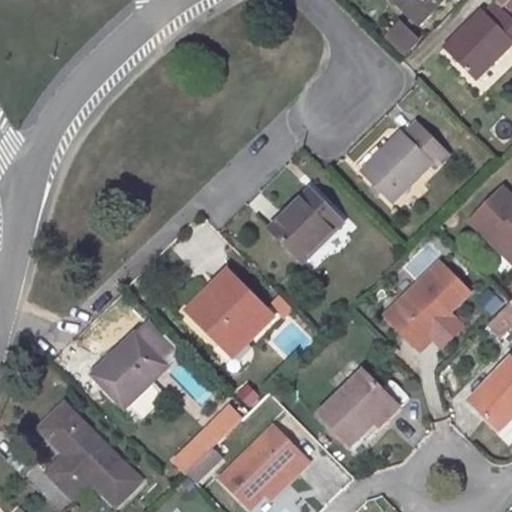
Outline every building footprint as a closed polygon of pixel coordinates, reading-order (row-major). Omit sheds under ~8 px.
[(396,0),(396,1),(419,24),(443,0),(396,0)] [(475,81),(511,43),(511,17),(496,2),(487,11),(485,10),(444,50),(475,81)] [(398,19),(382,38),(404,57),(420,38),(398,19)] [(383,192),(393,202),(431,165),(435,168),(449,155),(420,125),(407,137),(402,133),(363,172),(376,185),(383,192)] [(371,190),(377,197),(383,192),(376,185),(371,190)] [(511,197),(503,188),(470,222),(511,261),(511,197)] [(342,224),(310,191),(271,230),(303,262),(342,224)] [(416,347),(449,314),(469,294),(441,264),(387,317),(416,347)] [(204,295),(188,311),(227,351),(238,339),(245,345),(273,316),(232,275),(208,299),(204,295)] [(489,314),(503,304),(490,288),(477,298),(489,314)] [(281,319),(293,309),(279,294),(268,304),(281,319)] [(511,302),(500,313),(510,322),(511,320),(511,302)] [(487,325),(500,338),(511,325),(511,324),(510,322),(500,313),(487,325)] [(453,318),(449,314),(416,347),(421,351),(453,318)] [(167,368),(135,335),(112,358),(107,355),(89,372),(125,409),(129,405),(143,420),(168,396),(153,381),(167,368)] [(511,359),(471,402),(498,428),(511,412),(511,359)] [(396,403),(364,371),(321,415),(353,448),(376,423),(396,403)] [(401,408),(396,403),(376,423),(381,429),(401,408)] [(73,498),(78,494),(85,487),(99,473),(107,481),(100,489),(117,506),(141,482),(65,406),(40,430),(66,455),(49,473),(37,461),(23,476),(58,511),(66,511),(77,501),(73,498)] [(511,412),(498,428),(501,431),(511,420),(511,412)] [(508,444),(511,439),(511,421),(498,434),(508,444)] [(252,509),(265,495),(292,469),(296,474),(308,462),(274,427),(223,478),(252,509)] [(196,482),(219,459),(210,451),(187,473),(196,482)] [(292,469),(265,495),(270,501),(296,474),(292,469)] [(96,498),(85,487),(78,494),(88,505),(96,498)]
